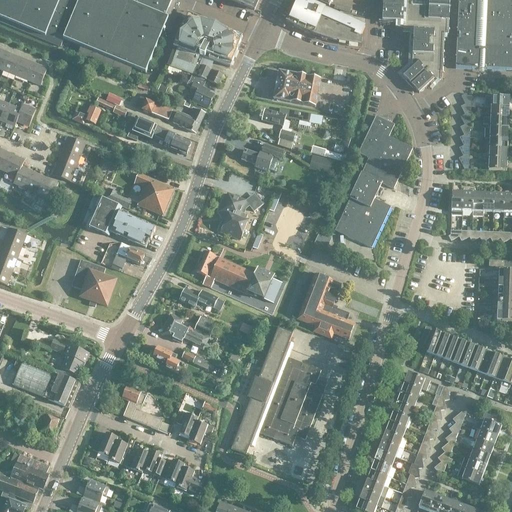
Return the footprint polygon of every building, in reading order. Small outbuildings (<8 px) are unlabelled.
[(133,69),(146,74),(164,30),(170,33),(177,14),(172,12),(176,1),(173,0),(0,0),(0,22),(60,48),(64,40),(82,47),(78,55),(130,76),(133,69)] [(229,0),(255,11),(259,0),(229,0)] [(365,27),(339,15),(333,13),(327,10),(303,0),(298,0),(293,13),(292,13),(286,22),(289,24),(295,28),(301,31),(305,32),(304,34),(310,36),(321,40),(339,45),(346,46),(346,45),(362,47),(363,46),(362,46),(362,38),(361,37),(365,27)] [(312,0),(321,4),(330,7),(332,0),(384,0),(384,9),(383,22),(379,21),(379,23),(384,23),(384,22),(402,23),(403,23),(404,0),(312,0)] [(413,0),(404,0),(403,23),(403,31),(403,33),(407,33),(410,33),(410,30),(411,6),(413,7),(413,0)] [(419,94),(429,85),(434,81),(442,81),(445,34),(449,35),(449,19),(450,8),(450,1),(445,1),(445,0),(429,0),(429,7),(413,7),(411,6),(410,30),(414,31),(414,44),(413,55),(412,67),(403,76),(411,85),(419,94)] [(511,0),(459,0),(456,68),(479,69),(483,69),(486,70),(511,70),(511,0)] [(203,21),(188,15),(181,33),(180,33),(175,48),(174,49),(194,57),(199,59),(202,60),(204,61),(210,63),(231,72),(232,70),(237,55),(244,37),(229,31),(229,30),(203,19),(203,21)] [(414,31),(410,30),(410,33),(409,64),(398,73),(410,87),(411,85),(403,76),(412,67),(413,55),(414,44),(414,31)] [(192,75),(196,76),(200,66),(202,60),(199,59),(194,57),(174,49),(168,65),(192,75)] [(0,50),(0,70),(3,72),(10,54),(0,50)] [(3,72),(16,77),(23,59),(10,54),(3,72)] [(23,59),(16,77),(28,82),(35,64),(23,59)] [(48,70),(35,64),(28,82),(41,87),(43,82),(48,70)] [(211,71),(200,66),(196,76),(207,81),(219,86),(223,76),(211,71)] [(315,108),(321,81),(279,73),(274,100),(315,108)] [(196,96),(193,102),(208,110),(214,96),(207,92),(208,91),(203,89),(207,81),(196,76),(192,75),(190,82),(189,82),(187,87),(191,89),(190,93),(196,96)] [(467,97),(466,95),(462,97),(466,105),(467,108),(471,108),(472,97),(467,97)] [(123,102),(110,96),(107,102),(120,108),(123,102)] [(169,121),(173,111),(156,105),(147,101),(147,100),(141,98),(136,109),(142,111),(169,121)] [(509,109),(510,99),(492,98),(491,109),(509,109)] [(192,110),(189,117),(201,123),(206,114),(201,112),(202,110),(181,100),(179,105),(189,109),(192,110)] [(0,121),(2,123),(9,105),(0,101),(0,121)] [(2,123),(15,128),(17,123),(22,110),(21,110),(9,105),(2,123)] [(17,123),(29,128),(36,111),(23,105),(21,110),(22,110),(17,123)] [(467,108),(466,105),(461,108),(465,116),(466,118),(471,118),(471,108),(467,108)] [(127,112),(116,107),(113,113),(125,118),(127,112)] [(491,119),(509,120),(509,109),(491,109),(491,119)] [(90,110),(87,117),(84,125),(94,130),(101,114),(90,110)] [(309,124),(311,116),(280,110),(279,115),(266,111),(263,122),(283,128),(282,134),(276,132),(274,137),(294,143),(296,135),(295,135),(296,133),(288,131),(290,123),(285,122),(286,120),(309,124)] [(182,129),(182,128),(196,135),(201,123),(189,117),(178,112),(173,124),(179,127),(179,128),(182,129)] [(76,113),(73,120),(84,125),(87,117),(76,113)] [(466,118),(465,116),(461,118),(465,126),(466,128),(471,129),(471,118),(466,118)] [(376,117),(371,129),(365,142),(383,151),(389,138),(395,126),(376,117)] [(509,130),(509,120),(491,119),(490,129),(509,130)] [(152,141),(153,138),(158,128),(138,120),(133,133),(130,139),(137,142),(139,136),(152,141)] [(466,128),(465,126),(460,128),(464,136),(466,139),(470,139),(471,129),(466,128)] [(158,128),(153,138),(165,143),(164,145),(171,148),(172,146),(173,143),(167,140),(170,133),(158,128)] [(486,140),(490,140),(508,140),(509,130),(490,129),(486,129),(486,140)] [(466,139),(464,136),(460,139),(464,147),(465,149),(470,149),(470,139),(466,139)] [(68,138),(63,151),(81,158),(86,145),(68,138)] [(375,200),(378,192),(382,185),(394,190),(413,150),(389,138),(383,151),(365,142),(359,155),(369,160),(362,174),(350,200),(335,232),(372,249),(391,208),(375,200)] [(175,139),(173,143),(172,146),(171,148),(171,149),(187,156),(191,146),(175,139)] [(508,151),(508,140),(490,140),(489,150),(508,151)] [(268,173),(273,158),(283,162),(286,153),(265,146),(262,154),(261,153),(260,156),(246,151),(242,161),(257,166),(256,169),(268,173)] [(465,149),(464,147),(460,149),(464,157),(465,160),(469,160),(470,149),(465,149)] [(0,170),(5,173),(13,156),(0,150),(0,151),(0,170)] [(327,153),(313,150),(311,158),(314,159),(325,161),(327,153)] [(507,161),(508,151),(489,150),(489,160),(507,161)] [(63,151),(58,163),(76,171),(81,158),(63,151)] [(13,156),(5,173),(17,178),(22,168),(25,161),(13,156)] [(465,170),(469,171),(469,160),(465,160),(464,157),(459,160),(463,167),(465,170)] [(325,161),(314,159),(311,173),(332,179),(336,164),(325,161)] [(489,171),(507,172),(507,161),(489,160),(489,171)] [(53,176),(63,180),(71,183),(76,171),(58,163),(53,176)] [(34,173),(22,168),(17,178),(14,185),(26,190),(34,173)] [(128,170),(125,178),(145,187),(137,207),(164,218),(175,191),(128,170)] [(46,179),(34,173),(26,190),(38,196),(46,179)] [(46,179),(38,196),(51,202),(59,184),(46,179)] [(463,212),(463,194),(453,194),(452,217),(463,217),(463,212)] [(463,212),(473,213),(474,194),(463,194),(463,212)] [(483,218),(483,213),(484,195),(474,194),(473,213),(473,218),(483,218)] [(248,223),(245,222),(248,216),(241,213),(246,202),(228,195),(221,212),(229,216),(221,234),(240,241),(248,223)] [(483,213),(494,213),(494,195),(484,195),(483,213)] [(494,213),(504,214),(505,196),(494,195),(494,213)] [(86,227),(100,233),(108,236),(110,233),(121,207),(99,197),(86,227)] [(156,229),(127,217),(130,211),(121,207),(110,233),(146,249),(150,241),(151,242),(156,229)] [(5,242),(22,249),(27,236),(9,229),(5,242)] [(451,236),(449,237),(451,242),(459,238),(462,236),(463,232),(451,232),(451,236)] [(462,236),(459,238),(462,242),(470,238),(473,237),(473,233),(463,232),(462,236)] [(315,244),(327,250),(332,239),(320,233),(315,244)] [(473,237),(470,238),(472,243),(480,238),(483,237),(484,233),(473,233),(473,237)] [(483,237),(480,238),(482,243),(490,239),(494,237),(494,233),(484,233),(483,237)] [(494,237),(490,239),(493,243),(501,240),(504,238),(505,234),(494,233),(494,237)] [(504,238),(501,240),(503,244),(511,240),(511,239),(511,234),(505,234),(504,238)] [(0,254),(17,262),(22,249),(5,242),(0,253),(0,254)] [(144,255),(127,247),(121,244),(112,266),(122,270),(127,260),(139,266),(144,255)] [(216,261),(217,258),(204,252),(195,273),(206,278),(208,278),(216,261)] [(0,269),(13,274),(17,262),(0,254),(0,269)] [(217,258),(216,261),(208,278),(206,278),(203,285),(211,289),(215,282),(247,296),(248,294),(273,304),(282,284),(273,280),(275,276),(258,268),(255,275),(217,258)] [(107,307),(116,281),(104,277),(106,270),(81,261),(72,288),(83,292),(81,298),(91,302),(89,306),(92,307),(96,308),(97,304),(107,307)] [(0,283),(8,287),(13,274),(0,269),(0,283)] [(499,280),(511,280),(511,271),(499,271),(499,280)] [(316,327),(314,333),(332,340),(334,335),(349,340),(355,324),(347,321),(350,315),(333,308),(342,286),(315,275),(310,274),(293,318),(316,327)] [(498,288),(511,288),(511,280),(499,280),(498,288)] [(498,297),(511,297),(511,288),(498,288),(498,297)] [(203,292),(200,297),(186,291),(181,302),(196,309),(199,303),(213,309),(218,299),(203,292)] [(498,305),(511,305),(511,297),(498,297),(498,305)] [(498,313),(511,313),(511,305),(498,305),(498,313)] [(511,322),(511,313),(498,313),(497,322),(511,322)] [(210,338),(216,324),(201,318),(196,328),(182,321),(181,323),(172,318),(164,336),(182,344),(184,341),(204,351),(209,340),(208,339),(209,338),(210,338)] [(243,324),(239,331),(250,336),(254,329),(243,324)] [(255,448),(260,434),(293,447),(296,438),(305,441),(327,385),(318,381),(321,372),(289,359),(292,351),(294,346),(289,344),(293,334),(278,329),(259,379),(255,378),(248,398),(251,399),(232,450),(246,456),(250,446),(255,448)] [(426,353),(435,357),(443,335),(435,332),(426,353)] [(444,360),(452,339),(443,335),(435,357),(444,360)] [(452,363),(460,342),(452,339),(444,360),(452,363)] [(60,376),(72,381),(74,375),(78,377),(85,362),(87,363),(90,356),(72,348),(71,350),(66,348),(66,346),(55,341),(51,351),(63,355),(63,354),(68,356),(62,370),(60,376)] [(460,366),(468,345),(460,342),(452,363),(460,366)] [(469,369),(477,348),(468,345),(460,366),(469,369)] [(158,366),(175,374),(180,363),(175,360),(177,356),(158,348),(156,352),(155,353),(153,356),(154,357),(153,358),(160,362),(158,366)] [(477,373),(485,352),(477,348),(469,369),(477,373)] [(182,359),(193,364),(196,357),(185,352),(182,359)] [(477,373),(486,376),(494,355),(485,352),(477,373)] [(494,379),(502,358),(494,355),(486,376),(494,379)] [(502,382),(510,361),(502,358),(494,379),(502,382)] [(22,370),(25,363),(19,361),(16,368),(22,370)] [(511,385),(511,382),(511,361),(510,361),(502,382),(511,385)] [(43,399),(53,375),(25,363),(22,370),(14,387),(43,399)] [(72,381),(60,376),(55,374),(54,375),(53,375),(43,399),(65,408),(76,382),(72,381)] [(422,391),(425,381),(408,374),(405,384),(422,391)] [(418,400),(422,391),(405,384),(401,394),(418,400)] [(151,429),(167,436),(167,435),(170,427),(162,424),(163,421),(141,412),(147,398),(141,395),(141,394),(127,388),(122,399),(130,402),(124,418),(152,429),(151,429)] [(448,389),(444,388),(440,398),(444,399),(445,402),(450,401),(448,389)] [(397,404),(414,410),(418,400),(401,394),(397,404)] [(441,409),(441,412),(446,411),(445,402),(444,399),(440,398),(436,396),(432,406),(436,407),(441,409)] [(219,409),(205,403),(203,409),(218,415),(219,409)] [(410,420),(414,410),(397,404),(393,413),(410,420)] [(437,418),(437,421),(442,421),(441,412),(441,409),(436,407),(433,417),(437,418)] [(41,412),(36,429),(55,435),(61,419),(41,412)] [(187,415),(182,412),(177,424),(182,426),(179,434),(190,439),(191,439),(198,422),(199,419),(187,415)] [(390,423),(407,429),(410,420),(393,413),(390,423)] [(458,423),(462,425),(466,414),(462,413),(453,421),(456,424),(458,423)] [(480,420),(476,430),(481,432),(498,438),(502,428),(496,426),(498,419),(484,413),(482,420),(480,420)] [(433,428),(434,431),(438,430),(437,421),(437,418),(433,417),(429,427),(433,428)] [(209,427),(198,422),(191,439),(190,439),(189,442),(201,446),(204,438),(209,441),(214,429),(209,427)] [(403,439),(407,429),(390,423),(386,433),(403,439)] [(458,423),(456,424),(449,430),(452,434),(454,433),(459,434),(462,425),(458,423)] [(430,438),(430,441),(435,440),(434,431),(433,428),(429,427),(425,436),(430,438)] [(477,441),(494,448),(498,438),(481,432),(477,441)] [(382,442),(399,449),(403,439),(386,433),(382,442)] [(454,433),(452,434),(446,440),(449,444),(451,442),(455,444),(459,434),(454,433)] [(117,441),(117,442),(118,439),(107,434),(103,442),(98,440),(93,451),(99,454),(110,458),(117,441)] [(426,448),(426,450),(431,450),(430,441),(430,438),(425,436),(421,446),(426,448)] [(109,461),(114,463),(126,468),(130,456),(125,454),(128,446),(117,442),(117,441),(110,458),(109,461)] [(474,451),(490,457),(494,448),(477,441),(474,451)] [(379,452),(396,459),(396,458),(400,460),(404,451),(399,449),(382,442),(379,452)] [(451,442),(449,444),(442,450),(445,453),(447,452),(451,453),(455,444),(451,442)] [(422,457),(422,460),(427,460),(426,450),(426,448),(421,446),(418,456),(422,457)] [(143,472),(150,455),(139,450),(136,458),(130,456),(126,468),(143,475),(144,472),(143,472)] [(474,451),(470,461),(487,467),(490,457),(474,451)] [(160,478),(165,467),(159,464),(163,457),(151,452),(150,455),(143,472),(144,472),(160,478)] [(375,462),(392,468),(396,459),(379,452),(375,462)] [(447,452),(445,453),(438,459),(441,463),(443,462),(447,464),(451,453),(447,452)] [(12,476),(42,488),(44,489),(49,476),(47,475),(50,467),(20,456),(12,476)] [(422,457),(418,456),(414,465),(418,467),(419,470),(424,469),(422,460),(422,457)] [(461,468),(466,470),(483,477),(487,467),(470,461),(465,459),(461,468)] [(184,468),(185,466),(173,461),(170,469),(165,467),(160,478),(177,485),(184,468)] [(371,472),(388,478),(392,468),(375,462),(371,472)] [(439,472),(444,473),(447,464),(443,462),(441,463),(434,469),(438,473),(439,472)] [(414,465),(412,465),(408,475),(410,475),(415,477),(415,480),(420,479),(419,470),(418,467),(414,465)] [(189,471),(184,468),(177,485),(175,488),(187,492),(187,493),(198,498),(204,483),(193,478),(195,473),(189,471)] [(457,478),(462,480),(479,487),(483,477),(466,470),(461,468),(457,478)] [(0,491),(34,504),(39,491),(41,491),(43,492),(44,489),(42,488),(12,476),(11,479),(10,480),(6,478),(7,473),(0,470),(0,491)] [(367,481),(384,488),(388,478),(371,472),(367,481)] [(411,487),(411,489),(416,488),(415,480),(415,477),(410,475),(406,485),(411,487)] [(364,491),(381,497),(385,499),(389,489),(384,488),(367,481),(364,491)] [(106,498),(110,489),(90,482),(87,490),(80,488),(77,495),(100,504),(103,497),(106,498)] [(407,496),(407,499),(412,498),(411,489),(411,487),(406,485),(403,495),(407,496)] [(377,507),(381,497),(364,491),(360,501),(377,507)] [(419,509),(426,511),(429,511),(436,496),(426,492),(419,509)] [(403,506),(404,509),(409,508),(407,499),(407,496),(403,495),(399,504),(403,506)] [(429,511),(440,511),(445,500),(436,496),(429,511)] [(24,511),(26,507),(8,500),(3,511),(24,511)] [(100,511),(102,507),(99,506),(83,500),(79,508),(72,506),(69,511),(100,511)] [(440,511),(451,511),(455,503),(445,500),(440,511)] [(360,501),(356,511),(359,511),(375,511),(377,507),(360,501)] [(455,503),(451,511),(462,511),(465,507),(455,503)]
